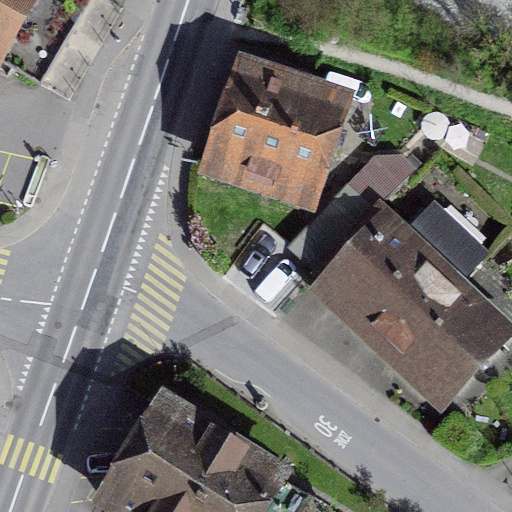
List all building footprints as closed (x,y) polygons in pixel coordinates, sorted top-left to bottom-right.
[(0,0),(0,60),(39,85),(92,0),(0,0)] [(244,81),(214,169),(308,201),(338,113),(244,81)] [(293,251),(317,274),(378,209),(408,178),(392,162),(376,163),(293,251)] [(314,278),(444,399),(508,332),(458,285),(484,257),(433,209),(408,236),(378,209),(317,274),(314,278)] [(152,410),(90,511),(273,511),(286,491),(152,410)] [(350,511),(333,501),(325,511),(350,511)]
